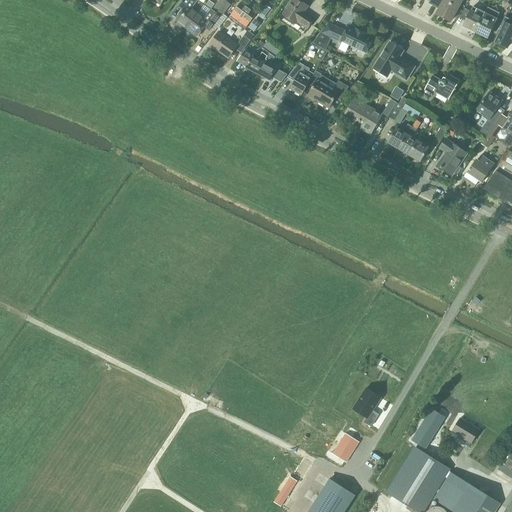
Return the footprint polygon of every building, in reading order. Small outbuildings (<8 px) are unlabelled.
[(187,28),(197,14),(191,10),(197,1),(196,0),(184,0),(181,5),(185,8),(176,20),(187,28)] [(219,17),(221,18),(231,4),(225,0),(220,0),(212,11),(219,17)] [(307,6),(297,0),(292,0),(282,15),(295,24),(297,22),(307,29),(314,19),(306,14),(306,15),(303,13),(307,6)] [(428,3),(439,9),(436,14),(445,18),(450,21),(462,0),(427,0),(429,1),(428,3)] [(245,29),(255,15),(240,4),(230,18),(245,29)] [(473,7),(464,27),(468,29),(468,30),(476,33),(486,13),(473,7)] [(264,8),(257,18),(263,22),(268,16),(267,15),(269,12),(264,8)] [(486,13),(476,33),(483,36),(488,38),(499,13),(488,8),(486,13)] [(221,18),(219,17),(212,11),(205,20),(197,14),(187,28),(198,36),(204,27),(210,32),(221,18)] [(501,30),(495,42),(498,43),(497,44),(504,48),(505,47),(507,48),(511,37),(511,20),(505,17),(503,21),(502,22),(502,23),(499,29),(501,30)] [(366,52),(372,39),(365,36),(365,34),(355,30),(355,31),(348,28),(346,32),(336,27),(331,38),(341,43),(341,41),(366,52)] [(241,53),(250,41),(244,37),(237,45),(220,33),(210,46),(228,59),(235,49),(241,53)] [(264,49),(269,53),(276,58),(283,50),(269,39),(262,47),(264,49)] [(407,79),(415,66),(403,59),(402,60),(399,58),(404,50),(390,42),(377,64),(390,72),(392,69),(407,79)] [(239,60),(249,65),(247,68),(258,74),(264,63),(267,58),(266,58),(269,53),(264,49),(259,60),(253,57),(254,55),(245,50),(239,60)] [(316,58),(322,61),(327,52),(321,49),(316,58)] [(276,58),(269,53),(266,58),(267,58),(264,63),(258,74),(270,80),(276,69),(270,66),(272,62),(274,63),(276,59),(276,58)] [(299,62),(294,70),(290,76),(295,79),(290,88),(301,95),(309,82),(311,78),(305,75),(307,71),(303,68),(304,66),(299,62)] [(331,80),(321,74),(316,71),(311,78),(309,82),(315,85),(308,96),(318,102),(329,85),(331,80)] [(448,100),(459,82),(448,75),(445,79),(443,78),(442,80),(439,80),(433,77),(425,90),(432,94),(434,91),(448,100)] [(329,85),(318,102),(329,108),(335,97),(340,100),(348,87),(338,81),(334,88),(329,85)] [(358,83),(350,95),(355,98),(363,86),(358,83)] [(397,88),(391,97),(399,101),(404,92),(397,88)] [(489,133),(499,117),(494,114),(502,102),(489,93),(478,109),(485,114),(483,117),(488,120),(479,132),(486,136),(489,133)] [(398,104),(396,103),(388,117),(400,125),(407,112),(402,109),(408,100),(403,97),(398,104)] [(357,125),(368,108),(354,100),(344,117),(357,125)] [(383,114),(388,117),(396,103),(391,100),(383,114)] [(368,108),(357,125),(371,134),(381,116),(368,108)] [(499,117),(489,133),(495,137),(510,148),(511,144),(511,111),(507,119),(501,116),(500,118),(499,117)] [(399,149),(412,127),(408,125),(402,132),(396,128),(388,143),(399,149)] [(435,137),(441,140),(448,129),(442,125),(435,137)] [(409,156),(418,141),(413,138),(416,129),(412,127),(399,149),(409,156)] [(495,137),(489,133),(486,136),(487,137),(481,144),(487,148),(495,137)] [(451,176),(467,154),(453,144),(452,144),(446,139),(440,148),(446,153),(437,166),(451,176)] [(418,141),(409,156),(420,162),(428,147),(418,141)] [(511,153),(509,152),(483,189),(511,206),(511,153)] [(481,183),(494,165),(482,157),(478,164),(475,162),(463,179),(475,186),(479,181),(481,183)] [(353,409),(367,418),(364,422),(371,427),(378,415),(372,411),(381,398),(366,388),(353,409)] [(425,449),(443,422),(429,413),(411,440),(425,449)] [(480,430),(460,418),(452,432),(467,441),(465,445),(469,447),(471,443),(471,444),(480,430)] [(346,462),(359,442),(345,434),(333,454),(346,462)] [(494,511),(500,503),(449,471),(450,469),(417,448),(388,493),(418,511),(423,511),(437,492),(438,493),(434,499),(453,511),(494,511)] [(511,478),(511,448),(499,470),(511,478)] [(290,477),(274,502),(281,507),(297,481),(290,477)] [(329,479),(308,511),(344,511),(355,496),(329,479)]
